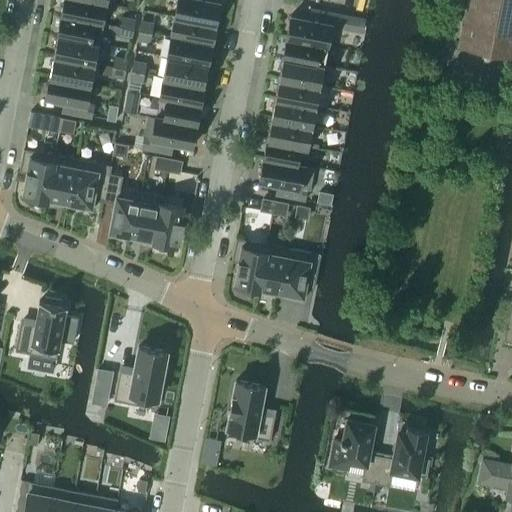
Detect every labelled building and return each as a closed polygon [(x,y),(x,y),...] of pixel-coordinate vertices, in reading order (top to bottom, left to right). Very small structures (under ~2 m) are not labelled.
[(102,23),(106,3),(88,0),(63,0),(61,15),(94,22),(102,23)] [(177,0),(174,16),(215,24),(219,2),(208,0),(177,0)] [(511,56),(511,0),(466,0),(458,46),(511,56)] [(316,20),(315,22),(322,23),(324,12),(318,11),(316,20)] [(324,12),(322,23),(329,24),(331,13),(324,12)] [(331,13),(329,24),(331,25),(336,26),(338,14),(331,13)] [(338,14),(336,26),(342,27),(344,15),(338,14)] [(94,22),(61,15),(57,35),(90,42),(98,43),(102,23),(94,22)] [(290,15),(286,38),(327,45),(331,25),(329,24),(322,23),(315,22),(316,20),(290,15)] [(344,15),(342,27),(349,28),(351,17),(344,15)] [(174,16),(170,36),(211,44),(215,24),(174,16)] [(133,29),(135,19),(122,17),(120,27),(133,29)] [(351,17),(349,28),(356,29),(358,18),(351,17)] [(358,18),(356,29),(362,31),(365,19),(358,18)] [(151,33),(153,23),(141,20),(139,30),(151,33)] [(131,39),(133,29),(120,27),(118,36),(131,39)] [(150,42),(151,33),(139,30),(137,40),(150,42)] [(90,42),(57,35),(53,55),(94,63),(98,43),(90,42)] [(170,36),(166,56),(207,64),(211,44),(170,36)] [(286,38),(282,58),(323,65),(327,45),(286,38)] [(94,63),(53,55),(49,76),(90,84),(94,63)] [(204,84),(207,64),(166,56),(162,76),(204,84)] [(125,69),(127,59),(115,57),(113,67),(125,69)] [(282,58),(278,78),(319,86),(323,65),(282,58)] [(144,73),(146,63),(133,61),(131,70),(144,73)] [(124,79),(125,69),(113,67),(111,76),(124,79)] [(142,82),(144,73),(131,70),(129,80),(142,82)] [(90,84),(49,76),(45,98),(64,101),(62,111),(91,117),(94,106),(86,104),(90,84)] [(166,98),(200,104),(204,84),(162,76),(158,97),(166,99),(166,98)] [(278,78),(274,98),(316,106),(319,86),(278,78)] [(135,113),(139,93),(127,91),(123,110),(135,113)] [(166,98),(166,99),(163,117),(163,118),(196,124),(200,104),(166,98)] [(274,98),(270,118),(312,126),(316,106),(274,98)] [(108,104),(105,119),(114,120),(117,105),(108,104)] [(60,130),(62,119),(62,118),(30,112),(28,125),(59,131),(60,130)] [(192,146),(196,124),(163,118),(163,117),(155,116),(151,137),(143,136),(141,147),(150,149),(171,153),(173,143),(192,146)] [(270,118),(267,138),(300,144),(300,145),(308,147),(312,126),(270,118)] [(74,133),(76,122),(62,119),(60,130),(74,133)] [(267,138),(263,158),(296,164),(296,163),(300,145),(300,144),(267,138)] [(125,155),(127,144),(114,142),(112,153),(125,155)] [(46,202),(55,154),(23,148),(21,162),(19,172),(26,173),(23,190),(24,190),(24,194),(33,196),(33,200),(46,202)] [(59,201),(68,203),(76,158),(55,154),(46,202),(58,205),(59,201)] [(166,170),(169,159),(156,156),(154,167),(166,170)] [(110,173),(111,165),(76,158),(68,203),(77,204),(76,208),(91,211),(93,198),(104,200),(109,173),(110,173)] [(263,158),(259,180),(277,184),(275,193),(305,199),(307,189),(309,190),(314,167),(296,163),(296,164),(263,158)] [(179,172),(181,161),(169,159),(166,170),(179,172)] [(132,235),(141,191),(120,187),(122,175),(110,173),(109,173),(104,200),(115,202),(109,235),(122,238),(123,234),(132,235)] [(160,203),(161,203),(163,196),(141,191),(132,235),(141,237),(140,241),(153,243),(160,203)] [(320,191),(318,202),(330,204),(332,193),(320,191)] [(273,212),(275,201),(263,199),(261,210),(273,212)] [(285,214),(287,203),(275,201),(273,212),(285,214)] [(184,208),(161,203),(160,203),(153,243),(166,246),(167,242),(177,244),(178,240),(179,240),(183,221),(181,220),(184,208)] [(307,218),(309,207),(297,204),(295,215),(307,218)] [(244,289),(257,291),(267,243),(235,237),(233,251),(231,260),(237,262),(234,278),(236,279),(235,283),(245,285),(244,289)] [(279,291),(288,247),(267,243),(257,291),(270,294),(270,290),(279,291)] [(313,289),(320,254),(288,247),(279,291),(288,293),(288,297),(302,300),(304,287),(313,289)] [(20,322),(15,350),(30,353),(27,366),(52,371),(54,358),(55,358),(59,339),(72,342),(77,317),(64,314),(66,305),(60,304),(61,300),(45,296),(44,301),(39,300),(35,319),(34,325),(20,322)] [(119,369),(113,400),(155,408),(160,383),(165,384),(168,368),(163,367),(166,351),(138,346),(134,366),(133,372),(119,369)] [(98,367),(93,393),(109,396),(114,370),(98,367)] [(236,380),(226,432),(270,440),(274,415),(259,412),(260,406),(264,386),(236,380)] [(373,491),(380,455),(367,453),(373,424),(347,419),(343,438),(340,438),(340,439),(334,438),(329,465),(346,468),(348,460),(364,463),(361,480),(370,482),(368,491),(373,491)] [(420,456),(425,431),(408,427),(407,432),(398,430),(393,458),(380,455),(373,491),(378,492),(380,484),(389,485),(392,470),(426,477),(430,458),(420,456)] [(31,431),(29,443),(37,445),(39,433),(31,431)] [(206,436),(202,461),(216,464),(221,439),(206,436)] [(511,511),(511,463),(493,460),(489,481),(509,485),(507,495),(511,496),(511,505),(510,511),(511,511)] [(139,478),(137,490),(145,492),(147,480),(139,478)] [(22,480),(19,494),(27,496),(30,481),(22,480)] [(23,511),(47,511),(53,486),(30,481),(27,496),(24,511),(23,511)] [(53,486),(47,511),(69,511),(74,490),(53,486)] [(74,490),(69,511),(91,511),(95,494),(74,490)] [(19,494),(16,509),(24,511),(27,496),(19,494)] [(95,494),(91,511),(113,511),(115,507),(116,507),(118,498),(95,494)]
